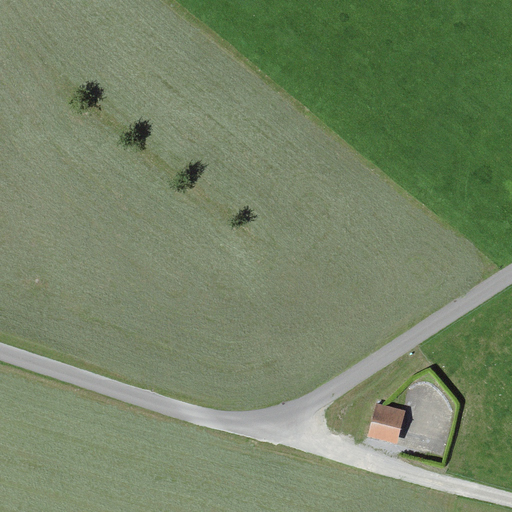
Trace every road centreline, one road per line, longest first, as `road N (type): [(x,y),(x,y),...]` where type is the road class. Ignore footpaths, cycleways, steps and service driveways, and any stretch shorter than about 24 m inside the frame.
road 1 (unclassified): [(264,425),(305,408),(511,276)]
road 2 (unclassified): [(264,425),(202,419),(0,352)]
road 3 (track): [(264,425),(511,501)]
